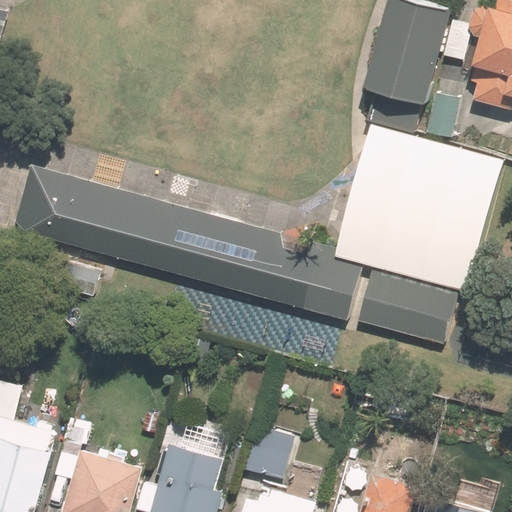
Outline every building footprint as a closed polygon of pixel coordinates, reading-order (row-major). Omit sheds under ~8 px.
[(392,0),(374,78),(436,93),(458,0),(392,0)] [(511,6),(488,0),(487,0),(470,69),(511,80),(511,6)] [(0,44),(9,13),(0,10),(0,44)] [(468,59),(477,26),(478,24),(458,19),(448,54),(468,59)] [(464,97),(439,92),(432,131),(456,136),(464,97)] [(280,235),(37,167),(21,225),(331,311),(347,253),(318,245),(307,255),(286,250),(280,235)] [(383,261),(367,317),(446,339),(462,284),(383,261)] [(95,294),(101,271),(66,262),(60,284),(95,294)] [(210,370),(213,351),(192,348),(189,367),(210,370)] [(29,384),(0,376),(0,507),(4,509),(3,511),(37,511),(60,432),(55,431),(56,426),(43,422),(42,427),(18,420),(29,384)] [(180,439),(199,444),(206,420),(188,415),(190,407),(169,401),(158,444),(177,450),(180,439)] [(295,434),(276,429),(275,438),(256,433),(247,465),(284,475),(295,434)] [(138,511),(151,469),(123,462),(125,457),(114,454),(113,457),(86,450),(88,445),(66,438),(57,472),(78,478),(68,511),(138,511)] [(167,475),(156,511),(221,511),(228,492),(223,492),(229,473),(192,462),(187,481),(167,475)] [(414,511),(422,486),(377,473),(366,511),(414,511)] [(316,511),(319,501),(279,490),(275,505),(252,498),(247,511),(316,511)]
